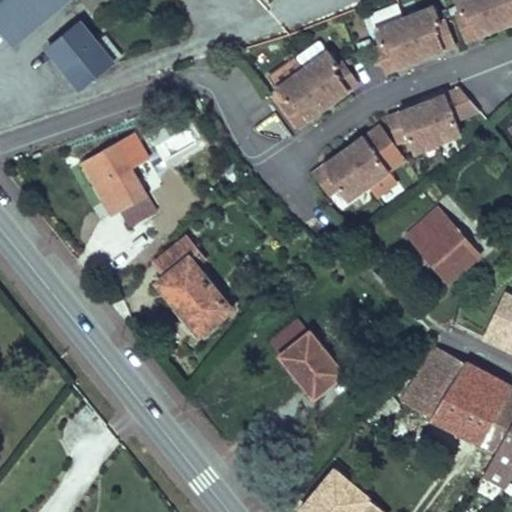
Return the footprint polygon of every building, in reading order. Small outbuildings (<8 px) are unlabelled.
[(71,0),(0,0),(0,23),(17,44),(71,0)] [(87,0),(92,10),(113,0),(87,0)] [(511,0),(460,0),(457,2),(467,48),(511,28),(511,0)] [(436,9),(371,36),(388,80),(457,47),(436,9)] [(82,89),(119,60),(101,39),(85,18),(48,48),(82,89)] [(107,34),(101,39),(119,60),(124,55),(107,34)] [(327,57),(270,92),(298,135),(362,85),(345,64),(337,68),(327,57)] [(458,88),(391,115),(397,137),(396,147),(409,143),(415,159),(463,142),(460,124),(468,117),(458,88)] [(381,128),(309,173),(330,201),(341,195),(352,208),(371,195),(380,205),(401,187),(394,176),(409,164),(396,147),(381,128)] [(144,146),(136,132),(83,161),(113,216),(122,211),(130,226),(159,210),(128,155),(144,146)] [(483,255),(440,206),(408,234),(451,283),(483,255)] [(191,245),(161,270),(172,284),(192,267),(199,276),(210,268),(191,245)] [(192,267),(172,284),(162,292),(186,321),(189,318),(208,341),(234,319),(199,276),(192,267)] [(511,292),(507,290),(484,338),(511,350),(511,292)] [(299,317),(270,340),(281,353),(310,331),(299,317)] [(310,331),(281,353),(317,400),(350,373),(314,327),(310,331)] [(396,400),(497,454),(511,427),(511,383),(469,360),(467,362),(432,343),(396,400)] [(511,480),(511,427),(497,454),(485,476),(507,488),(511,480)] [(377,499),(338,467),(301,511),(302,511),(387,511),(375,502),(377,499)]
